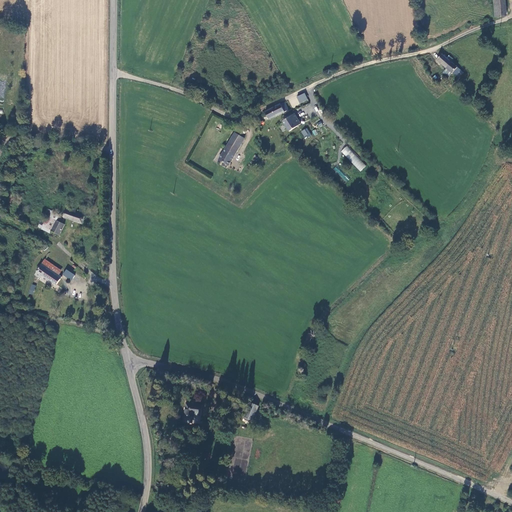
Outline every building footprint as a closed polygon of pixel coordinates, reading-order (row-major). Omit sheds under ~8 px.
[(494,0),(496,16),(507,15),(506,0),(494,0)] [(453,73),(459,67),(444,54),(438,60),(453,73)] [(306,101),(303,95),(297,98),(301,104),(306,101)] [(265,111),(268,119),(288,110),(285,102),(265,111)] [(284,121),(289,131),(301,125),(296,115),(284,121)] [(306,138),(311,134),(306,127),(301,131),(306,138)] [(229,165),(238,149),(237,149),(240,143),(241,144),(244,138),(234,133),(231,138),(219,159),(229,165)] [(341,151),(360,172),(366,166),(347,145),(341,151)] [(85,214),(65,207),(62,218),(62,217),(61,217),(61,216),(60,216),(59,216),(58,216),(58,218),(51,231),(58,235),(62,226),(61,225),(64,220),(66,219),(81,224),(85,214)] [(40,229),(50,233),(51,231),(58,218),(58,216),(49,212),(40,229)] [(45,259),(42,263),(59,275),(62,271),(45,259)] [(59,275),(42,263),(34,275),(40,279),(42,275),(57,285),(62,277),(59,275)] [(66,270),(62,275),(71,281),(75,276),(66,270)] [(202,405),(186,402),(184,414),(193,416),(193,413),(200,415),(202,405)] [(259,405),(252,402),(246,418),(253,421),(259,405)]
